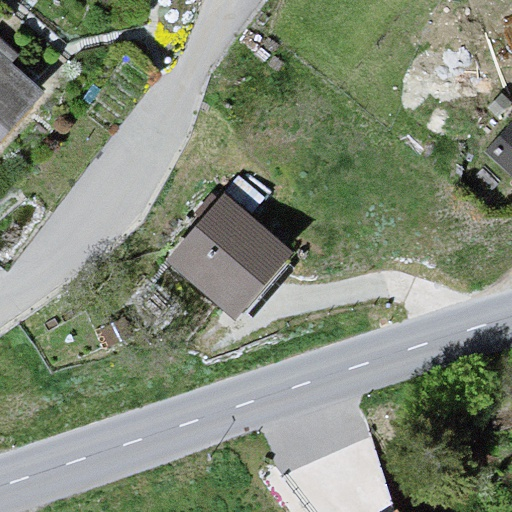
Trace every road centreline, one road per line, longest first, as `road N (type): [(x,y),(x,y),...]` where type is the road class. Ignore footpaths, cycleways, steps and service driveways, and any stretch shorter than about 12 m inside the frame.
road 1 (tertiary): [(511,320),(366,357),(0,480)]
road 2 (residential): [(0,294),(50,262),(124,177),(193,68),(219,0)]
